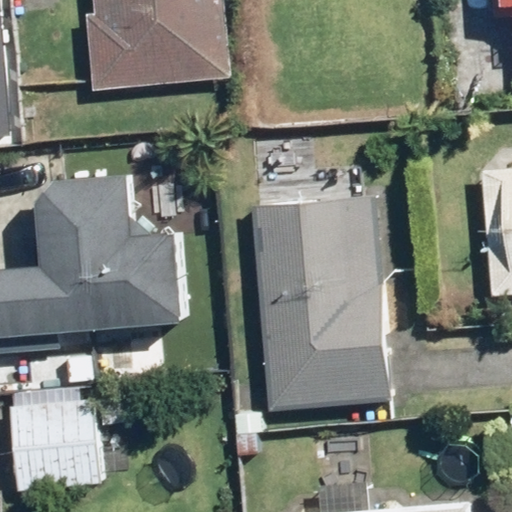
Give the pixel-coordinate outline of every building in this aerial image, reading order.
[(0,0),(0,126),(22,124),(11,0),(0,0)] [(225,0),(94,0),(95,8),(86,9),(93,87),(232,74),(225,0)] [(511,0),(498,0),(500,14),(511,12),(511,0)] [(511,163),(482,166),(492,290),(511,288),(511,163)] [(138,169),(63,175),(46,196),(51,260),(0,264),(0,334),(191,320),(184,225),(142,228),(138,169)] [(377,195),(253,205),(270,407),(393,397),(377,195)] [(96,404),(10,410),(15,486),(102,480),(96,404)] [(475,511),(475,498),(318,511),(475,511)]
